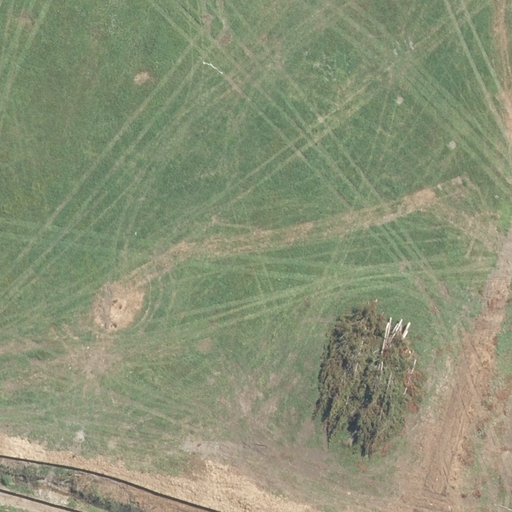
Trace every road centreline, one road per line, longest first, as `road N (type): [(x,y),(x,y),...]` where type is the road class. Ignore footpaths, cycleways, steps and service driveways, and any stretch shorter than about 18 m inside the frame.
road 1 (residential): [(50,282),(511,414)]
road 2 (residential): [(50,282),(136,0)]
road 3 (residential): [(0,448),(50,282)]
